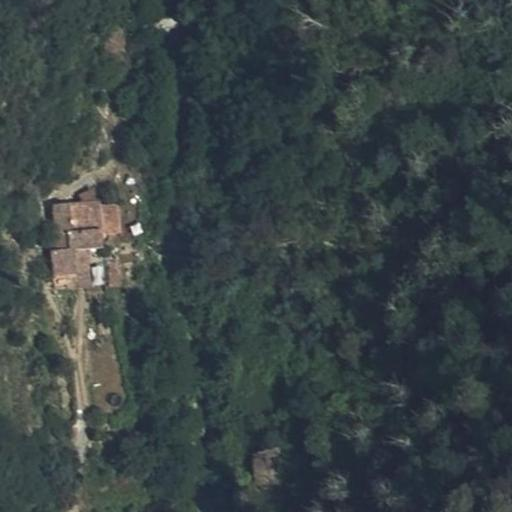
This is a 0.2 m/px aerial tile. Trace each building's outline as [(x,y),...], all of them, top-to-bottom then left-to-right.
[(104,222),(118,222),(117,212),(103,217),(104,222)] [(122,253),(122,226),(121,222),(118,222),(104,222),(78,223),(79,259),(92,259),(92,269),(108,269),(122,269),(122,253)] [(141,251),(140,233),(138,226),(122,226),(122,253),(141,251)] [(79,269),(92,269),(92,259),(79,259),(79,269)] [(92,269),(92,288),(102,290),(108,290),(108,269),(92,269)]
